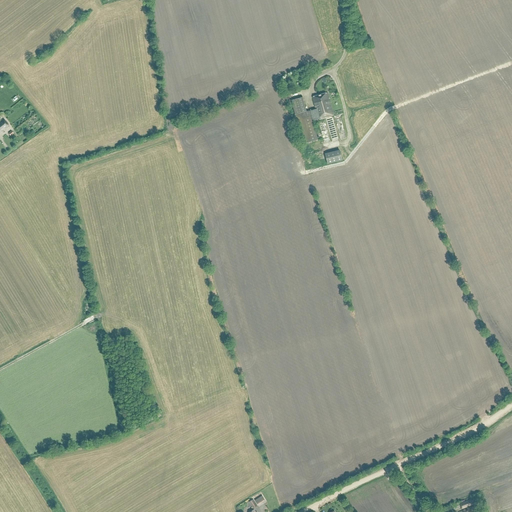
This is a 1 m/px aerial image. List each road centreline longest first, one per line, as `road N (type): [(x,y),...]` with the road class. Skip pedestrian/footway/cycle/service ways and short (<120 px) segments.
road 1 (track): [(302,169),(344,162),(387,110),(511,62)]
road 2 (unclassified): [(397,464),(511,404)]
